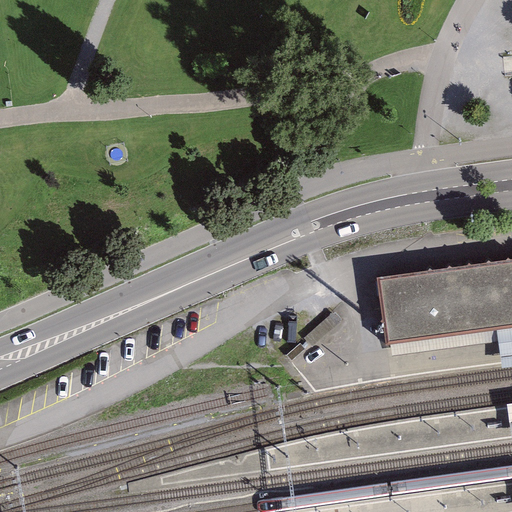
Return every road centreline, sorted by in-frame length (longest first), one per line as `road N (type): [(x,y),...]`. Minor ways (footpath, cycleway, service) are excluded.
road 1 (primary): [(0,379),(311,242),(511,199)]
road 2 (primary): [(511,170),(336,204),(0,348)]
